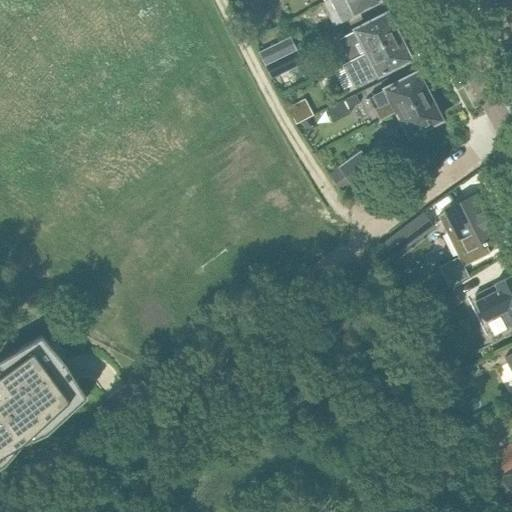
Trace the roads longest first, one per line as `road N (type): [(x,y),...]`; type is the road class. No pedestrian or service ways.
road 1 (residential): [(504,129),(0,496)]
road 2 (unknown): [(200,0),(338,250)]
road 3 (residential): [(495,111),(438,0)]
